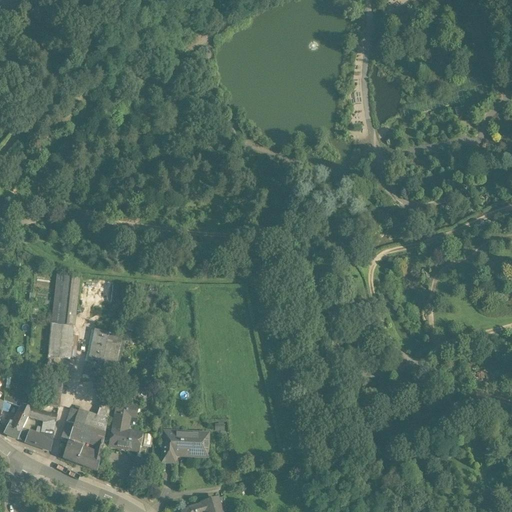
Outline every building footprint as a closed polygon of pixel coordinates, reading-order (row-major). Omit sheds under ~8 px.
[(56,273),(47,354),(75,357),(77,328),(81,276),(56,273)] [(122,339),(94,331),(85,375),(100,378),(113,380),(122,339)] [(8,354),(1,353),(0,363),(0,364),(7,365),(8,354)] [(40,413),(57,417),(65,363),(46,361),(40,413)] [(113,380),(100,378),(98,387),(101,387),(98,399),(101,400),(99,410),(97,417),(93,430),(93,431),(104,434),(112,392),(111,391),(113,380)] [(25,399),(5,391),(3,403),(20,409),(22,407),(25,399)] [(127,408),(117,406),(115,417),(116,417),(114,431),(112,431),(109,448),(137,453),(140,436),(125,433),(128,418),(125,418),(127,408)] [(22,407),(20,409),(18,415),(27,420),(27,418),(29,415),(28,409),(22,407)] [(40,413),(28,409),(29,415),(27,418),(44,423),(41,435),(53,439),(57,417),(40,413)] [(59,441),(68,443),(70,437),(74,424),(78,411),(69,410),(59,441)] [(74,424),(93,430),(97,417),(78,411),(74,424)] [(27,420),(18,415),(13,424),(12,426),(12,427),(21,432),(27,420)] [(21,432),(12,427),(12,426),(8,424),(3,434),(18,441),(21,432)] [(74,424),(70,437),(81,442),(89,444),(93,431),(93,430),(74,424)] [(104,434),(93,431),(89,444),(96,447),(93,460),(99,462),(103,447),(102,446),(104,434)] [(28,434),(21,432),(18,441),(24,444),(28,434)] [(34,436),(28,434),(24,444),(39,449),(50,452),(52,444),(53,439),(41,435),(35,433),(34,436)] [(174,440),(162,439),(161,464),(174,464),(174,458),(206,459),(207,435),(174,434),(174,440)] [(81,442),(70,437),(68,443),(79,447),(81,442)] [(68,443),(62,459),(76,465),(80,455),(82,448),(79,447),(68,443)] [(86,458),(80,455),(76,465),(83,467),(86,458)] [(93,460),(86,458),(83,467),(97,473),(99,462),(93,460)] [(148,463),(134,460),(132,473),(146,475),(148,463)] [(132,473),(129,472),(128,480),(144,484),(146,475),(132,473)] [(219,511),(216,500),(204,503),(204,504),(205,504),(207,511),(219,511)]
